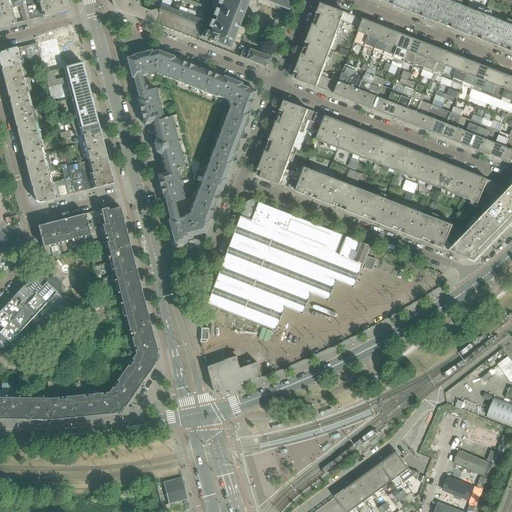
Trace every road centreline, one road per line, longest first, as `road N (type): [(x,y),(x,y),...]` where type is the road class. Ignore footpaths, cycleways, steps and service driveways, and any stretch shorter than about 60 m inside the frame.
road 1 (tertiary): [(206,412),(363,351),(486,279)]
road 2 (residential): [(486,279),(240,180)]
road 3 (residential): [(511,179),(276,84)]
road 4 (residential): [(276,84),(148,38),(97,41)]
road 5 (residential): [(343,0),(511,65)]
road 6 (tertiary): [(206,412),(154,260)]
road 7 (tertiary): [(136,190),(97,41)]
road 8 (residential): [(154,260),(213,245),(240,180)]
road 9 (tertiary): [(128,426),(0,433)]
